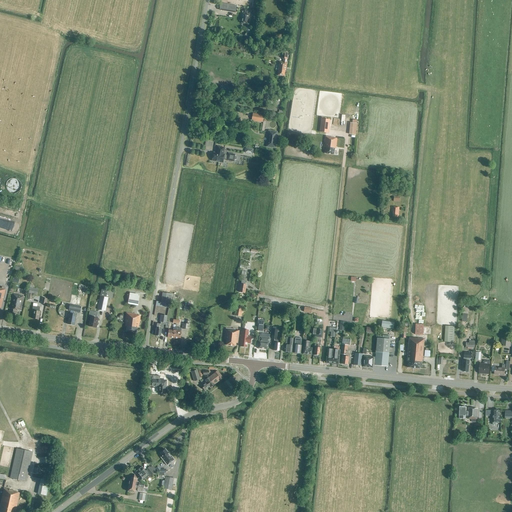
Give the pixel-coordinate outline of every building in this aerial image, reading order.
[(252,15),(253,11),(244,9),(243,13),(242,13),(241,18),(241,23),(247,24),(248,19),(249,19),(249,14),(252,15)] [(286,71),(287,63),(279,62),(277,70),(278,70),(277,76),(284,77),(285,70),(286,71)] [(263,104),(270,106),(272,96),(264,95),(263,104)] [(262,123),(264,115),(252,114),(251,121),(262,123)] [(319,132),(328,133),(330,120),(321,119),(319,132)] [(356,136),(357,124),(350,123),(349,135),(356,136)] [(268,131),(266,147),(275,149),(277,132),(268,131)] [(335,150),(336,139),(333,139),(333,138),(325,137),(323,148),(325,148),(324,154),(333,156),(334,149),(335,150)] [(226,155),(227,151),(224,150),(224,149),(217,147),(216,154),(214,153),(212,161),(223,163),(223,159),(227,160),(227,161),(234,162),(234,160),(236,160),(236,157),(235,157),(235,155),(228,153),(228,156),(226,155)] [(399,208),(391,207),(391,212),(392,212),(392,217),(398,218),(399,208)] [(36,295),(38,289),(30,287),(27,300),(31,301),(33,295),(36,295)] [(112,299),(114,291),(102,288),(97,310),(105,311),(108,298),(112,299)] [(21,311),(24,297),(20,296),(13,294),(11,303),(10,303),(9,309),(11,309),(10,315),(14,316),(14,315),(16,315),(17,311),(21,311)] [(138,306),(139,297),(128,295),(126,304),(138,306)] [(80,314),(81,307),(69,305),(68,312),(80,314)] [(34,311),(32,319),(39,320),(39,316),(41,317),(41,312),(39,312),(40,307),(33,306),(32,311),(34,311)] [(241,317),(242,308),(236,307),(234,316),(241,317)] [(96,329),(97,327),(96,326),(98,319),(96,318),(98,313),(90,311),(89,317),(90,317),(88,326),(95,328),(94,328),(96,329)] [(138,329),(140,316),(136,315),(126,313),(124,327),(125,327),(125,332),(136,333),(137,329),(138,329)] [(75,326),(77,315),(70,314),(68,324),(75,326)] [(165,325),(166,321),(167,316),(161,315),(160,322),(161,322),(160,324),(157,324),(155,336),(160,337),(161,329),(163,329),(163,325),(165,325)] [(393,329),(394,323),(382,321),(381,328),(393,329)] [(423,335),(423,329),(423,325),(415,325),(415,328),(415,334),(423,335)] [(311,337),(315,337),(321,338),(322,327),(317,326),(317,327),(314,326),(313,326),(311,337)] [(455,327),(445,326),(444,342),(454,343),(455,327)] [(238,341),(239,331),(235,330),(235,328),(226,327),(224,340),(226,340),(225,345),(235,346),(236,341),(238,341)] [(278,343),(278,340),(276,340),(277,330),(272,329),(271,339),(274,340),(273,343),(273,342),(272,346),(273,346),(273,351),(279,351),(280,343),(278,343)] [(251,335),(251,331),(242,330),(240,347),(246,347),(247,344),(251,344),(251,337),(249,337),(249,335),(251,335)] [(267,349),(268,343),(269,343),(269,338),(269,335),(261,334),(261,337),(259,337),(259,342),(258,348),(259,349),(261,349),(267,349)] [(292,344),(293,338),(289,338),(289,339),(286,338),(285,345),(284,352),(291,353),(292,346),(291,346),(291,344),(292,344)] [(301,339),(295,338),(294,345),(293,353),(300,354),(301,346),(301,339)] [(387,367),(390,340),(377,338),(375,352),(376,352),(375,358),(363,357),(363,367),(372,368),(372,365),(374,365),(387,367)] [(421,339),(421,338),(420,338),(420,339),(412,338),(412,339),(408,339),(406,362),(408,362),(407,368),(419,369),(419,367),(421,367),(424,339),(421,339)] [(349,361),(350,351),(351,341),(347,341),(347,339),(342,339),(340,354),(342,355),(342,356),(341,364),(342,364),(342,365),(344,365),(345,364),(348,365),(348,361),(349,361)] [(309,348),(309,342),(305,342),(304,348),(303,348),(303,354),(311,355),(312,348),(309,348)] [(471,358),(472,353),(464,352),(464,361),(463,361),(462,363),(463,363),(463,371),(464,372),(466,372),(468,372),(470,358),(471,358)] [(361,366),(362,354),(354,353),(353,365),(361,366)] [(489,374),(490,361),(484,361),(484,364),(480,364),(479,373),(489,374)] [(505,369),(505,365),(502,365),(502,368),(495,368),(495,374),(504,376),(505,369)] [(194,382),(200,380),(197,370),(191,372),(194,382)] [(215,373),(213,374),(213,375),(209,378),(214,384),(219,381),(223,378),(217,371),(215,373)] [(160,376),(149,376),(148,386),(159,386),(159,393),(164,394),(165,387),(166,387),(166,381),(159,380),(160,376)] [(214,384),(209,378),(208,376),(205,377),(206,379),(205,380),(207,382),(201,386),(204,390),(210,386),(211,387),(214,385),(214,384)] [(468,416),(468,412),(466,412),(466,407),(460,407),(459,419),(463,419),(463,416),(468,416)] [(477,409),(468,408),(468,412),(468,416),(468,419),(472,420),(472,422),(476,422),(476,419),(477,419),(477,416),(478,416),(478,415),(477,415),(477,413),(478,413),(478,412),(477,412),(477,409),(478,409),(477,409)] [(499,411),(498,410),(496,409),(496,410),(495,411),(493,411),(493,425),(496,425),(496,423),(501,423),(501,418),(499,418),(499,411)] [(26,482),(27,476),(32,452),(16,449),(11,474),(10,478),(26,482)] [(165,449),(160,453),(163,456),(161,458),(167,465),(174,460),(168,452),(168,453),(165,449)] [(156,470),(152,466),(150,468),(149,467),(146,469),(147,470),(146,471),(142,467),(135,472),(140,479),(140,478),(142,480),(143,479),(144,478),(145,478),(146,478),(147,477),(148,477),(150,475),(151,476),(154,473),(153,472),(156,470)] [(137,482),(137,479),(134,475),(130,478),(129,481),(127,492),(135,493),(135,489),(137,489),(137,491),(146,493),(147,488),(144,488),(144,484),(138,483),(138,486),(136,486),(137,482)] [(171,490),(173,478),(165,477),(163,489),(171,490)] [(42,478),(39,493),(48,495),(51,480),(42,478)] [(15,492),(15,491),(4,489),(0,505),(0,511),(1,511),(0,511),(14,511),(15,511),(19,493),(15,492)]
